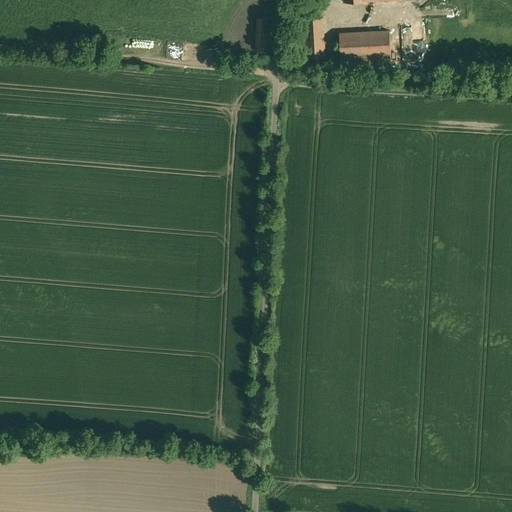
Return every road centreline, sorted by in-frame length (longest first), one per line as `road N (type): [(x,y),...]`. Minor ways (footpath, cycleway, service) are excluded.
road 1 (unclassified): [(255,511),(281,0)]
road 2 (track): [(277,74),(0,54)]
road 3 (track): [(511,100),(277,81)]
